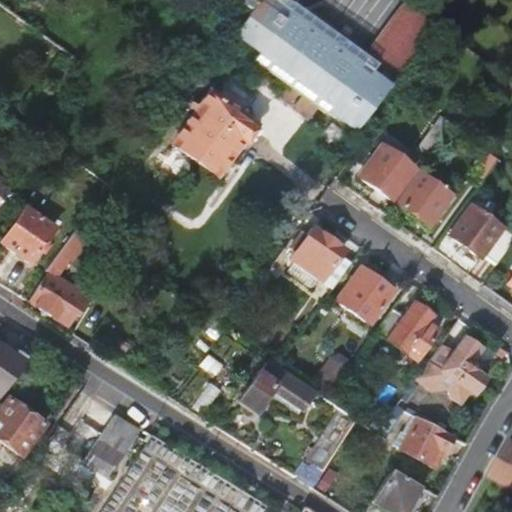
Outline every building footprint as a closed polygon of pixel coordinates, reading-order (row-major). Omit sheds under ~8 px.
[(236,0),(241,3),(243,8),(244,7),(251,13),(235,35),(260,54),(257,57),(254,62),(327,117),(329,115),(357,136),(365,125),(388,93),(360,72),(363,68),(272,0),(282,0),(289,3),(290,0),(236,0)] [(384,0),(403,14),(408,8),(412,4),(407,0),(384,0)] [(424,0),(418,8),(439,24),(459,0),(424,0)] [(403,14),(367,62),(395,84),(436,30),(408,8),(403,14)] [(220,101),(211,95),(200,111),(194,107),(191,112),(196,116),(173,149),(174,151),(157,175),(176,189),(193,165),(215,181),(240,146),(245,149),(259,130),(231,109),(234,104),(224,96),(220,101)] [(409,168),(380,147),(358,178),(386,199),(409,168)] [(486,152),(467,178),(480,187),(498,162),(486,152)] [(64,157),(59,153),(55,159),(61,163),(64,157)] [(450,198),(419,175),(396,207),(427,229),(450,198)] [(0,177),(0,199),(10,184),(0,177)] [(449,238),(479,261),(482,257),(495,267),(511,244),(511,239),(470,209),(449,238)] [(52,234),(20,212),(0,241),(32,264),(52,234)] [(287,263),(330,294),(349,267),(337,258),(339,255),(309,233),(287,263)] [(75,235),(63,253),(74,260),(86,242),(75,235)] [(51,275),(30,306),(66,330),(87,300),(60,281),(74,260),(63,253),(49,274),(51,275)] [(392,293),(360,270),(336,304),(368,327),(392,293)] [(374,336),(415,366),(437,335),(423,325),(428,317),(412,306),(403,319),(391,311),(374,336)] [(478,351),(463,341),(440,373),(474,396),(484,382),(470,372),(468,364),(478,351)] [(0,348),(0,399),(1,400),(25,366),(0,348)] [(334,349),(318,375),(335,385),(350,359),(334,349)] [(264,369),(235,407),(252,418),(270,394),(299,415),(312,396),(281,376),(279,379),(264,369)] [(335,391),(326,405),(334,410),(344,397),(335,391)] [(0,414),(0,444),(23,460),(46,429),(8,403),(0,414)] [(61,451),(107,481),(138,433),(92,403),(61,451)] [(338,412),(306,460),(323,472),(356,424),(338,412)] [(414,420),(399,457),(431,471),(440,455),(443,456),(450,439),(414,420)] [(511,440),(493,475),(511,484),(511,440)] [(391,477),(371,506),(382,511),(407,511),(419,492),(391,477)]
